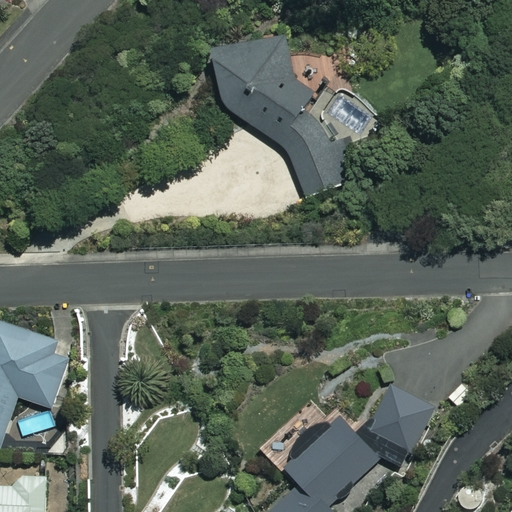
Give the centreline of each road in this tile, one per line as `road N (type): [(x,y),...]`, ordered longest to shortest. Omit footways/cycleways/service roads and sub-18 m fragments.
road 1 (residential): [(511,271),(0,288)]
road 2 (residential): [(511,409),(467,449),(429,511)]
road 3 (residential): [(82,0),(0,89)]
